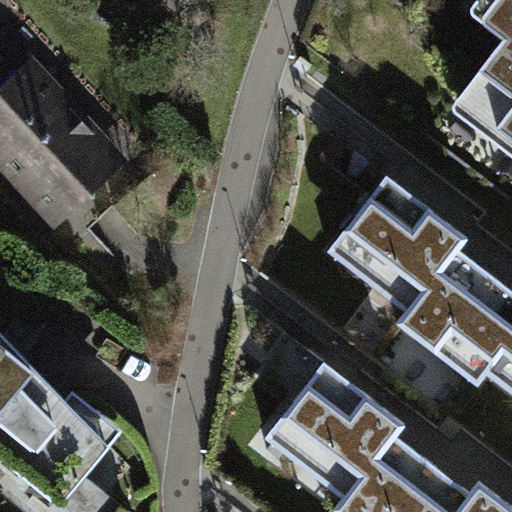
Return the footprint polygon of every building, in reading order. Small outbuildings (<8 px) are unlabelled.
[(511,0),(484,0),(507,19),(459,76),(511,121),(511,0)] [(31,56),(0,84),(0,168),(55,227),(128,158),(31,56)] [(511,263),(384,169),(330,241),(511,377),(511,263)] [(0,453),(57,503),(108,436),(0,324),(0,453)] [(511,511),(511,496),(319,352),(265,425),(381,511),(511,511)]
